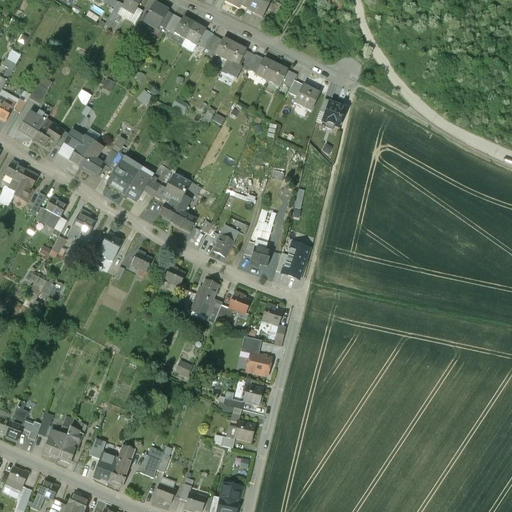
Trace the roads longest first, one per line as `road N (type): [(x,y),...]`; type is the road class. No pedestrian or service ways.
road 1 (residential): [(301,299),(139,227),(0,138)]
road 2 (residential): [(249,511),(301,299)]
road 3 (residential): [(182,0),(341,78),(346,70)]
road 4 (residential): [(145,511),(0,447)]
